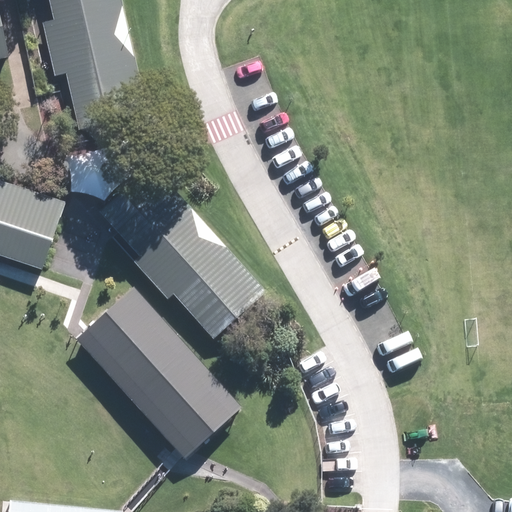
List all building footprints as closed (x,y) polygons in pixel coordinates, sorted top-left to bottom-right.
[(0,0),(0,60),(8,58),(14,57),(1,0),(0,0)] [(51,0),(56,19),(44,22),(56,75),(67,71),(79,130),(150,113),(123,0),(51,0)] [(157,160),(101,209),(142,256),(136,261),(169,299),(176,293),(216,338),(227,328),(271,291),(181,188),(157,160)] [(68,202),(0,178),(0,253),(44,269),(68,202)] [(241,402),(136,284),(79,334),(184,452),(241,402)] [(8,511),(124,511),(125,508),(10,496),(8,511)]
